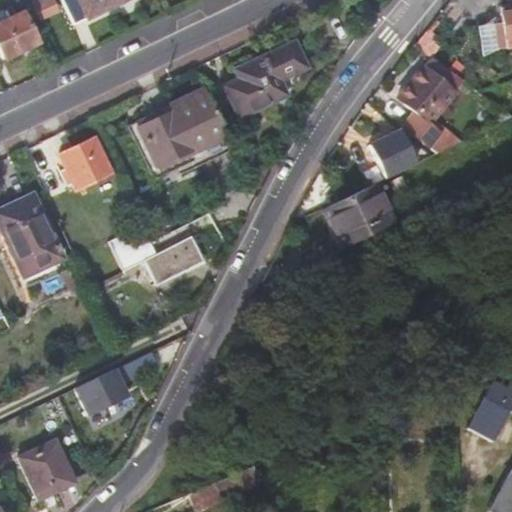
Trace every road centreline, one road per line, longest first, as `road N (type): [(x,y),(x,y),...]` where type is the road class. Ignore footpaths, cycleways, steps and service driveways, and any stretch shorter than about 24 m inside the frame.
road 1 (residential): [(99,511),(166,430),(295,175),(419,0)]
road 2 (residential): [(280,0),(0,129)]
